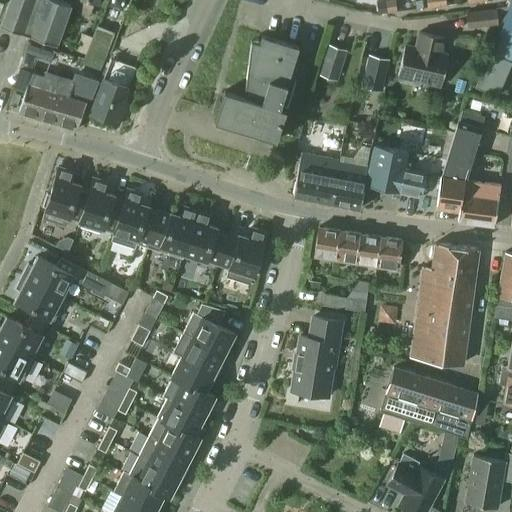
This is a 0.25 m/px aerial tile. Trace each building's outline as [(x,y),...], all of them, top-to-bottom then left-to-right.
[(11,0),(2,27),(30,37),(56,46),(71,4),(57,0),(11,0)] [(79,0),(78,7),(77,8),(92,13),(95,3),(99,4),(100,0),(79,0)] [(377,14),(387,13),(385,0),(376,1),(377,14)] [(387,13),(397,12),(395,0),(388,0),(385,0),(387,13)] [(436,0),(426,0),(427,8),(437,7),(436,0)] [(497,24),(486,50),(511,60),(511,0),(509,0),(506,6),(496,7),(496,9),(497,24)] [(496,9),(467,12),(468,26),(497,24),(496,9)] [(76,62),(75,67),(98,76),(113,36),(95,29),(92,37),(89,46),(86,54),(84,59),(78,57),(76,62)] [(405,46),(397,77),(440,87),(447,56),(441,54),(444,39),(419,33),(415,48),(405,46)] [(26,47),(24,53),(49,62),(51,58),(54,50),(28,41),(26,47)] [(317,75),(336,81),(346,51),(327,45),(317,75)] [(489,53),(485,64),(506,73),(511,62),(489,53)] [(361,85),(381,89),(388,60),(368,55),(361,85)] [(91,116),(118,125),(126,105),(124,104),(137,68),(111,59),(91,116)] [(23,97),(18,112),(40,119),(73,128),(76,129),(78,124),(80,118),(86,102),(90,103),(95,88),(46,72),(44,76),(32,71),(32,73),(30,76),(28,84),(27,83),(23,97)] [(226,91),(216,123),(276,142),(287,110),(279,108),(281,101),(248,92),(247,97),(226,91)] [(441,174),(435,207),(438,208),(458,211),(457,221),(493,226),(500,185),(466,179),(485,117),(461,110),(455,130),(441,174)] [(376,145),(367,186),(422,197),(427,172),(406,168),(410,152),(376,145)] [(340,160),(301,153),(293,196),(331,204),(337,178),(335,176),(340,160)] [(359,209),(368,166),(340,160),(335,176),(337,178),(331,204),(359,209)] [(44,209),(42,218),(66,226),(68,217),(72,218),(71,223),(77,225),(89,189),(78,185),(79,183),(69,180),(72,171),(58,166),(50,191),(49,193),(46,192),(42,205),(45,206),(44,209)] [(113,231),(123,199),(113,196),(113,194),(104,191),(107,181),(92,177),(89,189),(77,225),(101,232),(103,228),(113,231)] [(137,239),(147,242),(157,210),(147,207),(148,205),(138,202),(141,192),(127,188),(123,199),(113,231),(110,240),(134,248),(137,239)] [(183,253),(197,210),(183,205),(180,215),(170,212),(170,214),(157,210),(147,242),(146,246),(182,258),(183,253)] [(217,264),(227,232),(216,229),(216,226),(207,223),(210,214),(197,210),(183,253),(217,264)] [(335,259),(340,229),(319,226),(315,256),(335,259)] [(227,232),(217,264),(229,267),(226,276),(249,284),(252,275),(253,272),(257,273),(261,260),(257,259),(266,232),(252,227),(249,237),(239,234),(238,236),(238,235),(227,232)] [(356,262),(360,233),(340,229),(335,259),(356,262)] [(377,265),(381,236),(360,233),(356,262),(377,265)] [(398,268),(402,239),(381,236),(377,265),(398,268)] [(424,266),(412,356),(463,363),(479,248),(437,242),(433,268),(424,266)] [(511,253),(506,252),(498,295),(511,296),(511,253)] [(27,262),(21,274),(44,286),(61,295),(72,275),(80,279),(85,270),(60,257),(56,265),(37,255),(32,265),(27,262)] [(19,290),(14,299),(33,309),(29,317),(45,326),(49,318),(54,320),(66,297),(61,295),(44,286),(21,274),(14,287),(19,290)] [(93,289),(92,291),(103,296),(110,282),(99,276),(93,289)] [(305,280),(303,287),(319,290),(320,283),(305,280)] [(151,285),(147,293),(152,295),(156,287),(151,285)] [(163,303),(167,295),(156,289),(152,297),(163,303)] [(324,293),(322,305),(364,312),(367,291),(352,289),(346,297),(324,293)] [(193,311),(182,332),(222,353),(223,354),(229,342),(227,341),(230,337),(231,333),(233,334),(234,333),(217,324),(225,310),(201,303),(197,311),(196,313),(193,311)] [(0,324),(0,340),(7,344),(34,358),(45,336),(41,334),(45,326),(29,317),(25,325),(6,316),(1,325),(0,324)] [(327,397),(339,321),(313,316),(310,337),(300,336),(291,391),(327,397)] [(149,329),(138,323),(134,331),(145,337),(149,329)] [(145,337),(134,331),(130,339),(142,345),(145,337)] [(182,332),(172,351),(217,374),(222,363),(219,362),(223,354),(222,353),(182,332)] [(0,368),(2,370),(0,373),(0,378),(14,386),(18,378),(23,380),(34,358),(7,344),(0,340),(0,368)] [(211,384),(217,374),(172,351),(181,356),(170,375),(172,376),(180,380),(181,379),(202,390),(204,390),(208,382),(211,384)] [(511,403),(511,352),(509,366),(503,365),(500,382),(507,384),(504,402),(511,403)] [(67,362),(62,372),(81,382),(86,372),(67,362)] [(130,368),(118,362),(114,369),(126,375),(130,368)] [(393,366),(379,411),(383,412),(403,418),(466,438),(470,422),(476,397),(477,391),(393,366)] [(214,395),(204,390),(202,390),(181,379),(180,380),(172,376),(162,395),(166,397),(203,416),(214,395)] [(0,416),(3,418),(14,397),(10,394),(14,386),(0,378),(0,416)] [(130,402),(136,391),(128,387),(123,398),(130,402)] [(194,434),(203,416),(166,397),(156,416),(157,417),(161,419),(166,422),(166,421),(194,435),(194,434)] [(476,397),(470,422),(484,425),(489,400),(476,397)] [(125,413),(130,402),(123,398),(117,409),(125,413)] [(194,434),(194,435),(166,421),(166,422),(161,419),(157,417),(148,435),(188,456),(187,457),(189,458),(199,437),(194,434)] [(116,429),(109,425),(103,436),(111,440),(116,429)] [(444,432),(442,443),(455,446),(457,435),(444,432)] [(185,465),(189,458),(187,457),(188,456),(148,435),(138,455),(182,477),(188,467),(185,465)] [(111,440),(103,436),(97,448),(105,451),(111,440)] [(511,481),(511,452),(505,452),(503,460),(473,454),(465,502),(473,503),(475,506),(484,508),(487,506),(495,507),(500,479),(511,481)] [(398,462),(386,484),(403,493),(397,505),(403,508),(401,511),(402,511),(440,511),(441,510),(429,504),(443,478),(418,465),(420,462),(403,453),(398,462)] [(177,488),(182,477),(138,455),(128,473),(137,477),(137,478),(162,492),(163,493),(169,496),(174,486),(177,488)] [(96,468),(89,464),(83,475),(91,479),(96,468)] [(137,477),(128,473),(123,470),(112,491),(121,495),(154,511),(163,493),(162,492),(137,478),(137,477)] [(85,490),(91,479),(83,475),(77,486),(85,490)] [(153,511),(154,511),(121,495),(112,511),(153,511)] [(73,511),(77,506),(69,502),(63,511),(73,511)]
